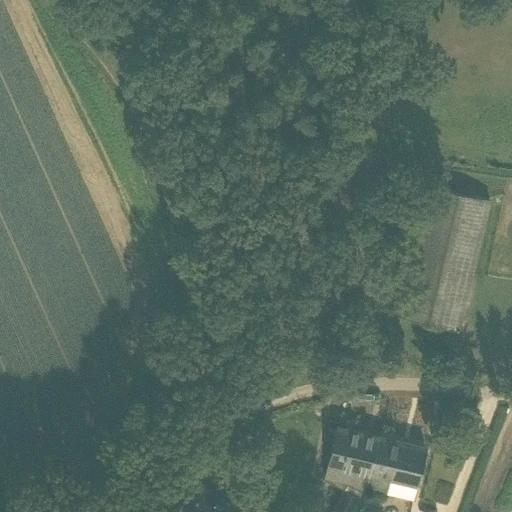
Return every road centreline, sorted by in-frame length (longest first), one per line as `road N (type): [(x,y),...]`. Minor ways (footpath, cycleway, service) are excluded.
road 1 (unclassified): [(115,511),(203,443),(291,400),(423,384),(511,398)]
road 2 (track): [(192,419),(183,392),(193,292),(186,215),(127,84)]
road 3 (track): [(192,419),(0,491)]
